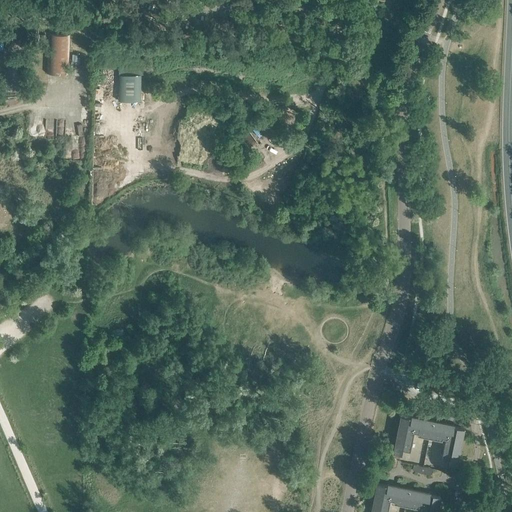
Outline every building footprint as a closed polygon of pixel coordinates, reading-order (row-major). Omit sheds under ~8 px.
[(46,73),(69,74),(71,34),(48,32),(46,73)] [(429,83),(436,85),(438,71),(431,69),(429,83)] [(120,71),(120,96),(142,96),(142,71),(120,71)] [(411,417),(409,417),(400,415),(393,451),(401,453),(402,449),(410,450),(414,431),(417,432),(417,434),(442,439),(442,437),(446,438),(442,457),(450,458),(449,463),(456,464),(464,428),(453,426),(454,424),(411,416),(411,417)] [(433,468),(413,464),(412,469),(422,473),(432,473),(433,468)] [(393,485),(393,486),(377,483),(370,511),(386,511),(389,499),(393,500),(392,502),(417,507),(418,505),(422,506),(420,511),(436,511),(440,496),(430,494),(430,492),(393,485)]
